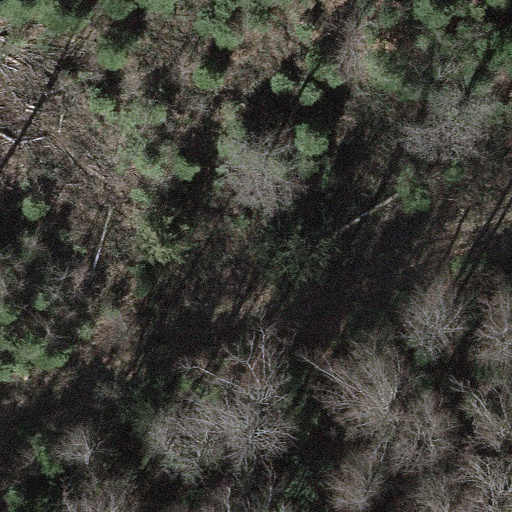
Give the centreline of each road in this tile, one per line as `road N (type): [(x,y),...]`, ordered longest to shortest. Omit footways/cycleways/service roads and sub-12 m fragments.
road 1 (trunk): [(50,0),(321,511)]
road 2 (track): [(511,241),(0,415)]
